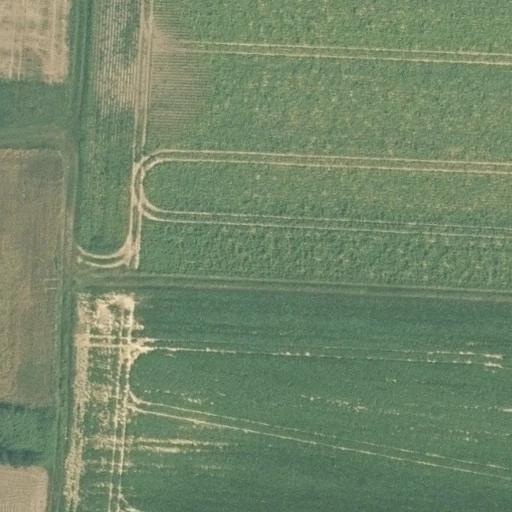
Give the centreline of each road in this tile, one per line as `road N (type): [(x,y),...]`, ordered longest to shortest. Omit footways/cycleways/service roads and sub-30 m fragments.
road 1 (track): [(51,511),(81,0)]
road 2 (track): [(511,295),(65,273)]
